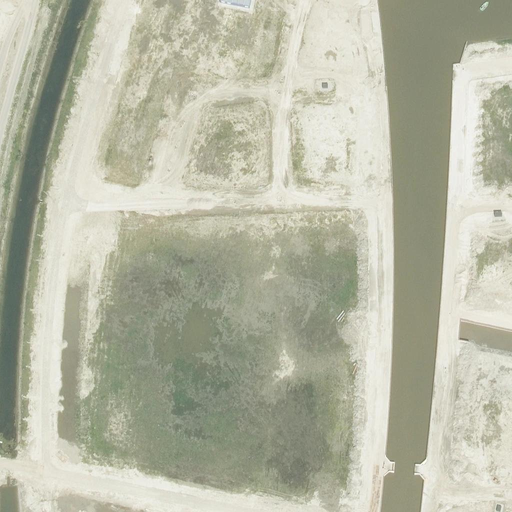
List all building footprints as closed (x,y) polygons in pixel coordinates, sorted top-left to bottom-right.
[(475,112),(473,112),(475,127),(496,124),(494,111),(497,111),(496,104),(511,102),(511,80),(474,85),(476,98),(473,98),(475,112)] [(471,133),(470,143),(488,144),(488,133),(471,133)] [(470,143),(470,153),(487,154),(488,144),(470,143)] [(470,153),(470,164),(487,164),(487,154),(470,153)] [(470,164),(469,174),(486,174),(487,164),(470,164)] [(469,174),(469,184),(486,185),(486,174),(469,174)] [(469,184),(468,195),(485,196),(486,185),(469,184)] [(470,227),(469,240),(490,242),(492,230),(470,227)] [(469,240),(468,251),(489,254),(490,242),(469,240)] [(468,251),(468,263),(487,266),(489,254),(468,251)] [(468,263),(467,274),(489,277),(485,276),(487,266),(468,263)] [(467,274),(466,286),(487,289),(489,277),(467,274)] [(466,286),(465,298),(485,301),(487,289),(466,286)] [(465,298),(464,309),(484,312),(485,301),(465,298)] [(468,347),(465,364),(467,365),(465,370),(469,371),(471,365),(477,367),(481,349),(468,347)] [(481,349),(477,367),(485,368),(484,374),(488,375),(489,369),(493,351),(481,349)] [(489,369),(488,375),(492,376),(493,370),(501,371),(504,354),(493,351),(489,369)] [(511,355),(504,354),(501,371),(502,372),(501,378),(505,378),(506,373),(511,374),(511,373),(511,355)] [(464,375),(461,388),(481,390),(483,378),(464,375)] [(461,388),(459,399),(479,402),(481,390),(461,388)] [(459,399),(457,411),(478,414),(479,402),(459,399)] [(457,411),(454,422),(476,425),(478,414),(457,411)] [(454,422),(453,434),(474,437),(476,425),(454,422)] [(453,434),(452,445),(473,448),(474,437),(453,434)] [(452,445),(451,457),(471,460),(473,448),(452,445)] [(451,457),(449,469),(469,472),(471,460),(451,457)]
